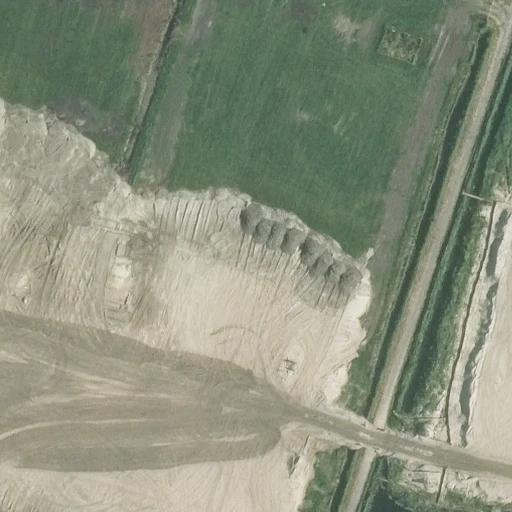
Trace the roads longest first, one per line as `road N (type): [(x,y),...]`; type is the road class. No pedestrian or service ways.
road 1 (unclassified): [(353,511),(511,29)]
road 2 (track): [(293,420),(436,460),(452,475),(461,511)]
